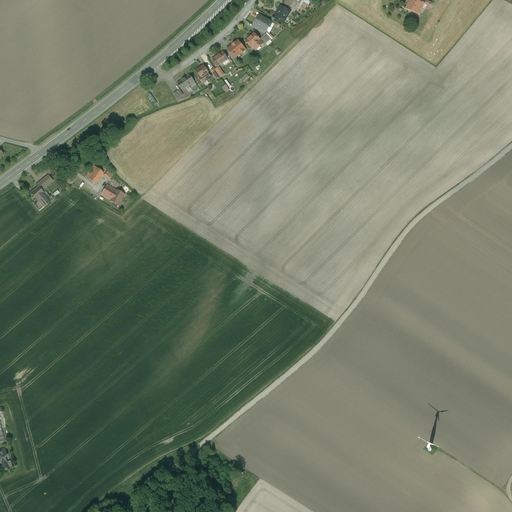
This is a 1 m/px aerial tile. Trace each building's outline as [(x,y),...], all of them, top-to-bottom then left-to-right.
[(425,3),(419,0),(410,0),(405,9),(418,15),(419,14),(424,4),(425,3)] [(443,0),(433,0),(429,10),(440,15),(445,3),(442,2),(443,0)] [(299,4),(293,1),(290,7),(296,10),(299,4)] [(274,17),(273,18),(283,23),(290,12),(280,6),(278,10),(275,14),(276,14),(274,17)] [(259,16),(254,26),(266,32),(271,23),(271,22),(259,16)] [(268,33),(267,32),(267,33),(262,38),(267,43),(270,40),(271,41),(273,38),(268,33)] [(254,34),(246,41),(252,48),(253,47),(256,50),(263,44),(259,41),(260,40),(259,40),(254,34)] [(238,41),(228,49),(235,58),(239,55),(240,55),(244,52),(243,51),(245,49),(238,41)] [(223,53),(212,60),(217,67),(222,63),(227,60),(223,53)] [(204,66),(196,71),(200,78),(199,79),(203,84),(209,80),(205,75),(208,73),(204,66)] [(211,85),(203,91),(215,109),(235,98),(257,76),(249,67),(234,74),(233,76),(232,77),(230,78),(226,78),(217,82),(211,85)] [(190,75),(177,84),(182,90),(186,88),(188,86),(194,82),(190,75)] [(188,86),(192,90),(192,91),(197,87),(194,82),(188,86)] [(104,173),(94,166),(86,177),(95,184),(104,173)] [(48,176),(36,185),(38,187),(41,191),(52,181),(48,176)] [(116,191),(107,185),(101,196),(110,201),(116,191)] [(38,187),(30,194),(35,200),(37,203),(34,205),(39,211),(44,207),(49,203),(46,200),(42,195),(44,194),(44,193),(41,191),(38,187)] [(110,201),(117,206),(124,195),(116,190),(116,191),(110,201)]
